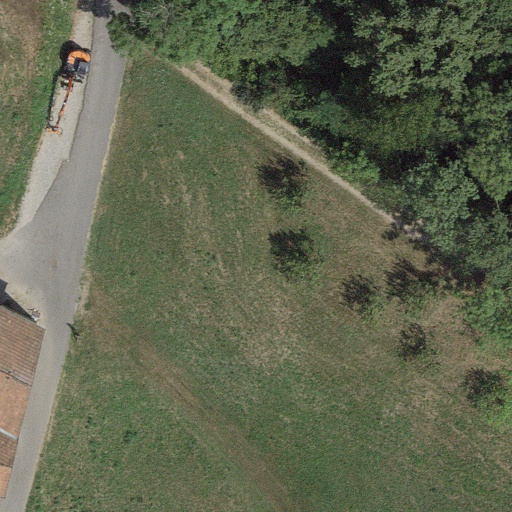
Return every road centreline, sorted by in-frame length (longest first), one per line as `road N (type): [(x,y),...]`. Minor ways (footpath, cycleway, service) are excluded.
road 1 (track): [(511,255),(471,255),(253,113),(109,3)]
road 2 (unclassified): [(58,302),(109,0)]
